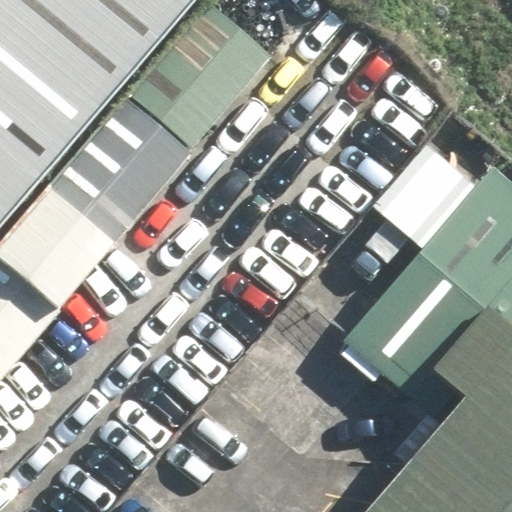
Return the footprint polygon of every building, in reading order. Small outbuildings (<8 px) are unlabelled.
[(0,0),(0,225),(199,0),(0,0)] [(188,155),(268,63),(202,7),(123,99),(188,155)] [(107,252),(187,159),(121,103),(41,196),(107,252)] [(511,511),(511,218),(485,195),(314,388),(413,474),(379,511),(511,511)] [(0,252),(0,277),(47,318),(101,255),(41,204),(0,252)] [(0,379),(48,324),(0,282),(0,379)]
